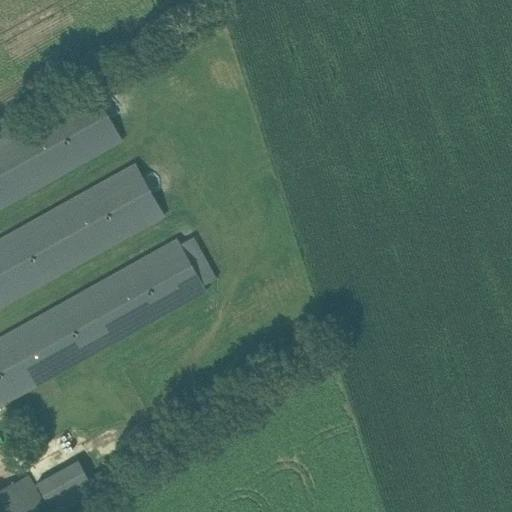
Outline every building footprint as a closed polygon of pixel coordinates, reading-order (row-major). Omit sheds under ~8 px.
[(100,101),(94,89),(0,140),(0,207),(122,139),(109,117),(118,111),(110,96),(100,101)] [(152,171),(142,176),(135,164),(0,239),(0,305),(164,215),(151,192),(160,186),(152,171)] [(195,235),(180,243),(177,239),(0,337),(0,404),(206,290),(203,285),(218,277),(195,235)] [(79,458),(35,481),(52,511),(62,511),(97,493),(79,458)] [(48,511),(28,475),(0,490),(0,511),(48,511)]
